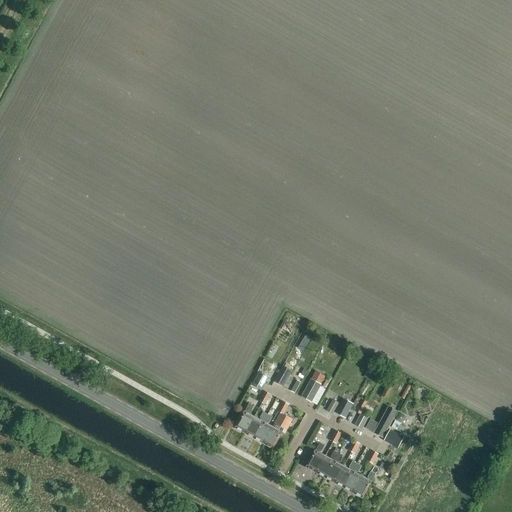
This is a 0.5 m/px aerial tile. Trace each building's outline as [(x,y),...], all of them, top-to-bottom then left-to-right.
[(302,342),(307,345),(311,339),(306,336),(302,342)] [(258,369),(264,372),(269,361),(263,358),(258,369)] [(283,387),(292,371),(282,365),(273,382),(283,387)] [(262,391),(268,378),(259,373),(252,386),(262,391)] [(287,390),(293,394),(300,382),(293,379),(287,390)] [(300,396),(311,402),(320,385),(310,379),(300,396)] [(334,413),(345,419),(353,404),(342,398),(334,413)] [(332,415),(338,404),(333,401),(327,411),(332,415)] [(245,434),(254,418),(248,415),(249,413),(250,413),(254,407),(249,405),(236,429),(245,434)] [(365,429),(374,433),(383,438),(398,412),(389,407),(379,424),(371,419),(365,429)] [(254,439),(267,415),(263,412),(260,418),(261,419),(260,421),(254,418),(245,434),(254,439)] [(362,429),(368,419),(369,416),(362,412),(355,425),(362,429)] [(293,420),(280,413),(273,428),(264,444),(273,449),(284,429),(287,431),(293,420)] [(264,444),(273,428),(267,424),(268,423),(269,423),(272,417),(267,415),(254,439),(264,444)] [(402,424),(395,421),(391,429),(401,434),(405,428),(401,425),(402,424)] [(383,441),(397,449),(403,438),(389,430),(383,441)] [(316,473),(325,457),(319,453),(320,452),(321,452),(325,446),(320,443),(306,468),(316,473)] [(325,478),(338,454),(338,453),(339,450),(336,449),(334,452),(334,451),(331,458),(332,458),(331,460),(325,457),(316,473),(325,478)] [(334,483),(344,467),(338,464),(338,462),(339,462),(343,456),(338,454),(325,478),(334,483)] [(343,488),(357,464),(352,461),(349,468),(350,468),(349,470),(344,467),(334,483),(343,488)] [(353,493),(362,477),(356,474),(357,472),(358,473),(361,466),(357,464),(343,488),(353,493)] [(362,477),(353,493),(362,499),(378,469),(374,467),(371,472),(367,478),(368,478),(367,480),(362,477)]
